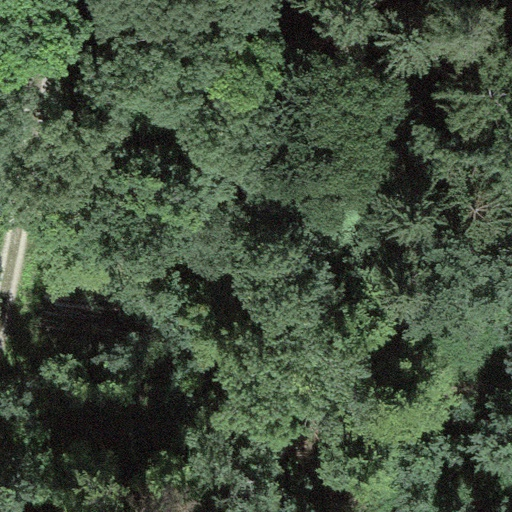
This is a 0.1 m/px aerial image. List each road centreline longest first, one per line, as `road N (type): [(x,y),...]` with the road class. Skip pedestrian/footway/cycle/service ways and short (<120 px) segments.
road 1 (track): [(45,0),(27,184),(0,293)]
road 2 (track): [(285,0),(347,54),(511,102)]
